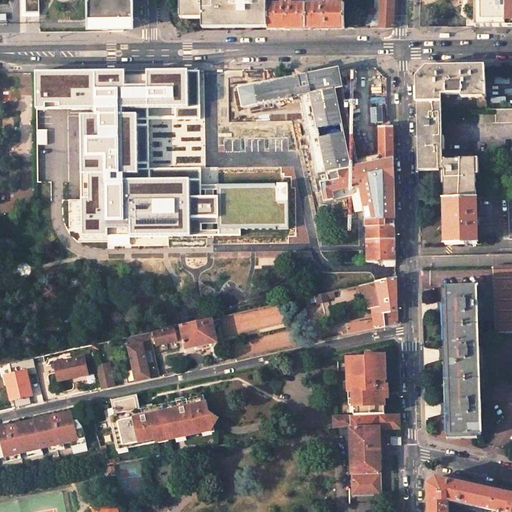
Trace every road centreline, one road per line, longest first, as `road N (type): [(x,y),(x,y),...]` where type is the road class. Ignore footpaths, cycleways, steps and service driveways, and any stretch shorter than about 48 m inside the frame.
road 1 (unclassified): [(409,328),(0,417)]
road 2 (tertiary): [(401,48),(409,328)]
road 3 (tertiary): [(0,54),(153,59)]
road 4 (tertiary): [(152,45),(0,51)]
road 5 (tertiary): [(401,48),(260,49)]
road 6 (tertiary): [(409,328),(411,454)]
